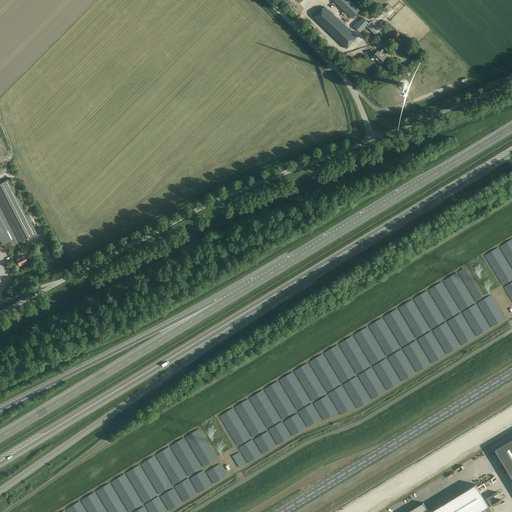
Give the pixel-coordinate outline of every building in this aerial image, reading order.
[(350,0),(334,0),(352,18),(360,9),(350,0)] [(324,6),(314,17),(346,48),(357,37),(324,6)] [(363,17),(354,26),(360,32),(369,23),(363,17)] [(379,30),(371,22),(366,26),(375,34),(379,30)] [(377,51),(373,55),(381,63),(385,58),(380,53),(384,50),(381,48),(378,51),(377,51)] [(6,249),(18,242),(36,233),(8,179),(0,183),(0,244),(3,243),(6,249)] [(27,261),(23,253),(23,252),(17,254),(19,257),(15,259),(19,266),(27,261)] [(511,478),(511,438),(494,449),(511,478)] [(492,511),(475,484),(429,511),(423,502),(413,508),(413,507),(411,509),(406,511),(492,511)]
